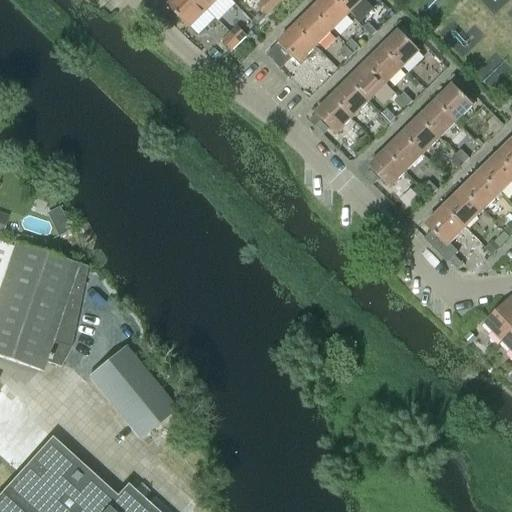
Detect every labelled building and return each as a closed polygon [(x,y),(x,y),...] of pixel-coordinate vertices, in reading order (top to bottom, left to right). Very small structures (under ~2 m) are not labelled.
[(190,29),(207,11),(197,0),(174,0),(168,7),(190,29)] [(197,0),(207,11),(218,0),(197,0)] [(266,17),(274,9),(264,0),(257,8),(266,17)] [(264,0),(274,9),(281,2),(279,0),(264,0)] [(323,0),(313,11),(333,30),(350,12),(336,0),(323,0)] [(336,0),(350,12),(362,0),(336,0)] [(295,28),(315,48),(333,30),(313,11),(295,28)] [(362,29),(371,38),(376,33),(368,24),(362,29)] [(230,35),(239,44),(247,37),(238,27),(230,35)] [(295,28),(267,56),(281,70),(292,58),(298,64),(315,48),(295,28)] [(386,45),(382,49),(403,70),(407,65),(420,53),(410,43),(399,32),(386,45)] [(222,42),(230,51),(231,52),(239,44),(230,35),(222,42)] [(346,46),(354,54),(359,49),(351,41),(346,46)] [(339,52),(348,60),(352,56),(344,47),(339,52)] [(373,58),(366,65),(386,86),(393,79),(403,70),(382,49),(373,58)] [(359,72),(349,81),(369,102),(375,97),(380,92),(386,86),(366,65),(359,72)] [(346,85),(332,98),(353,119),(366,106),(369,102),(349,81),(346,85)] [(462,83),(456,89),(464,98),(465,98),(470,93),(470,92),(462,83)] [(453,86),(436,102),(457,124),(474,107),(464,98),(456,89),(453,86)] [(398,99),(407,108),(412,103),(403,94),(398,99)] [(331,99),(315,114),(321,121),(336,135),(351,120),(353,119),(332,98),(331,99)] [(433,106),(419,119),(440,140),(453,127),(457,124),(436,102),(433,106)] [(381,115),(390,124),(395,118),(387,109),(381,115)] [(383,130),(386,127),(389,125),(380,116),(375,121),(383,130)] [(411,127),(402,135),(423,157),(440,140),(419,119),(411,127)] [(320,121),(315,126),(324,135),(329,130),(320,121)] [(391,147),(386,152),(406,173),(412,168),(422,158),(423,157),(402,135),(391,147)] [(511,141),(497,156),(511,170),(511,141)] [(461,151),(455,156),(464,165),(469,159),(461,151)] [(386,152),(369,168),(389,189),(406,173),(386,152)] [(450,165),(449,166),(453,171),(460,164),(449,153),(443,158),(450,165)] [(479,174),(501,195),(511,183),(511,170),(497,156),(479,174)] [(370,171),(365,177),(373,185),(379,180),(370,171)] [(462,191),(483,212),(501,195),(479,174),(462,191)] [(437,191),(429,182),(420,191),(428,199),(431,195),(432,196),(437,191)] [(445,208),(466,229),(483,212),(462,191),(445,208)] [(432,232),(425,239),(424,240),(448,264),(450,262),(457,270),(463,266),(455,257),(457,254),(449,246),(466,229),(445,208),(426,226),(432,232)] [(45,363),(59,368),(70,349),(86,268),(14,244),(12,248),(0,244),(0,357),(42,373),(45,363)] [(484,324),(502,342),(511,332),(511,300),(510,298),(484,324)] [(511,332),(502,342),(511,351),(511,332)] [(469,333),(463,339),(466,342),(469,345),(475,340),(472,336),(469,333)] [(176,410),(125,348),(88,378),(139,441),(176,410)] [(116,497),(51,438),(0,494),(0,511),(155,511),(127,485),(116,497)]
